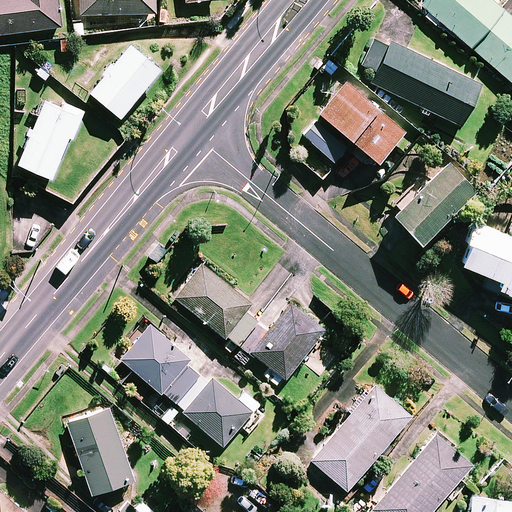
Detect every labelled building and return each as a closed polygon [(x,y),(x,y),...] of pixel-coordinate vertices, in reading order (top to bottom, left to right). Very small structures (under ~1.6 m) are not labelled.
[(0,0),(0,32),(58,24),(54,0),(0,0)] [(75,0),(76,13),(152,11),(151,0),(75,0)] [(418,0),(414,4),(509,84),(511,81),(511,19),(489,0),(418,0)] [(455,123),(474,82),(388,41),(386,45),(371,37),(359,63),(371,69),(366,80),(455,123)] [(155,67),(125,42),(85,90),(115,115),(155,67)] [(400,130),(341,81),(315,113),(374,162),(400,130)] [(79,110),(43,94),(14,162),(47,176),(65,135),(68,136),(79,110)] [(343,146),(315,120),(301,134),(330,160),(343,146)] [(470,189),(445,161),(387,211),(412,239),(470,189)] [(483,273),(478,287),(499,295),(501,290),(511,294),(511,236),(470,220),(454,261),(483,273)] [(246,301),(198,262),(171,296),(232,345),(253,318),(240,308),(246,301)] [(321,327),(288,300),(265,329),(258,324),(241,345),(280,377),(321,327)] [(185,357),(147,324),(117,358),(169,402),(196,372),(182,360),(185,357)] [(232,397),(208,376),(179,410),(218,443),(236,422),(246,431),(264,410),(239,389),(232,397)] [(405,413),(370,383),(307,458),(342,488),(405,413)] [(130,477),(105,406),(63,421),(89,492),(130,477)] [(424,511),(466,460),(430,431),(364,511),(424,511)] [(25,511),(0,491),(0,511),(25,511)] [(509,511),(511,498),(469,494),(467,511),(509,511)] [(209,511),(191,497),(178,511),(209,511)] [(137,511),(123,500),(113,511),(137,511)]
